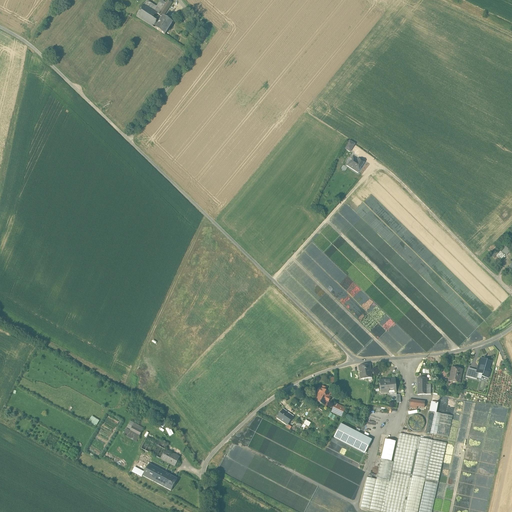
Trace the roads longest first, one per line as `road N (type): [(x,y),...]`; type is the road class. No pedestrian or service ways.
road 1 (track): [(357,361),(31,43),(0,26)]
road 2 (unknown): [(197,0),(338,131),(391,161),(511,295)]
road 3 (unclassified): [(203,511),(206,462),(256,410),(300,380),(341,364),(480,343),(511,325)]
